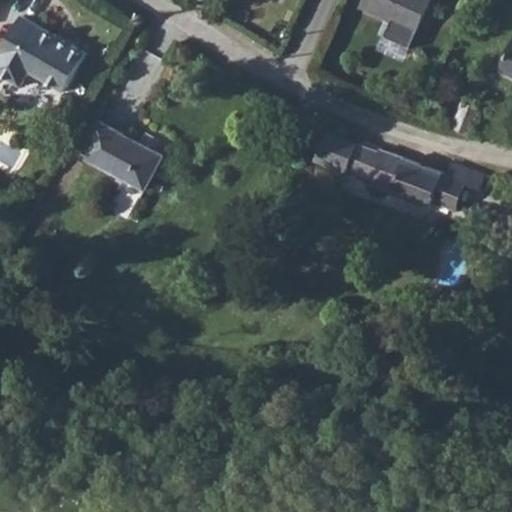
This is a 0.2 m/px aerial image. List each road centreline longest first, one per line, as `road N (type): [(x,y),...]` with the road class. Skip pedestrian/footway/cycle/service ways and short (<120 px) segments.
road 1 (track): [(0,329),(95,353),(511,391)]
road 2 (unclassified): [(511,163),(381,129),(294,82)]
road 3 (unclassified): [(294,82),(152,0)]
